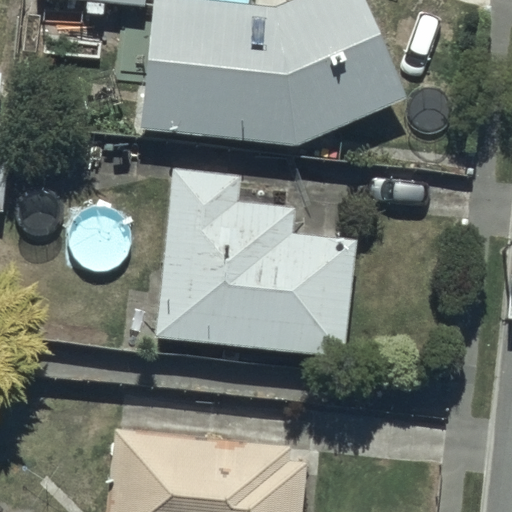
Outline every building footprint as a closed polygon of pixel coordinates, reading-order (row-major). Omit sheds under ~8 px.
[(45,0),(147,9),(148,0),(45,0)] [(292,0),(279,5),(208,0),(155,0),(144,128),(303,142),(410,95),(368,0),(292,0)] [(0,126),(0,211),(10,212),(18,128),(0,126)] [(244,174),(173,168),(158,340),(353,356),(362,242),(296,236),(299,206),(241,201),(244,174)] [(294,446),(120,429),(111,511),(306,511),(311,464),(293,462),(294,446)]
